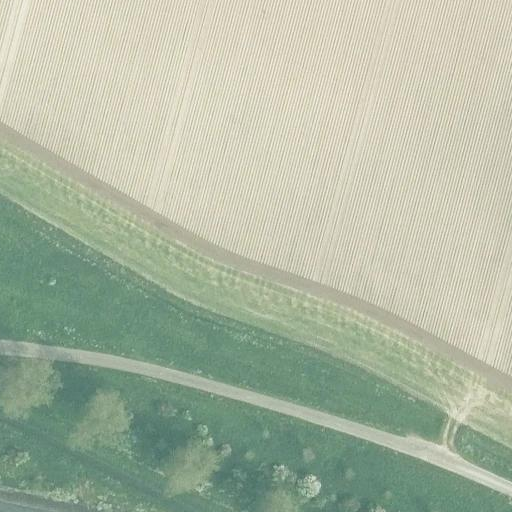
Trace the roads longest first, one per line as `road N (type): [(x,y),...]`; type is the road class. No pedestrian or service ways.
road 1 (unclassified): [(511,490),(460,465),(146,367),(0,349)]
road 2 (track): [(0,395),(236,511)]
